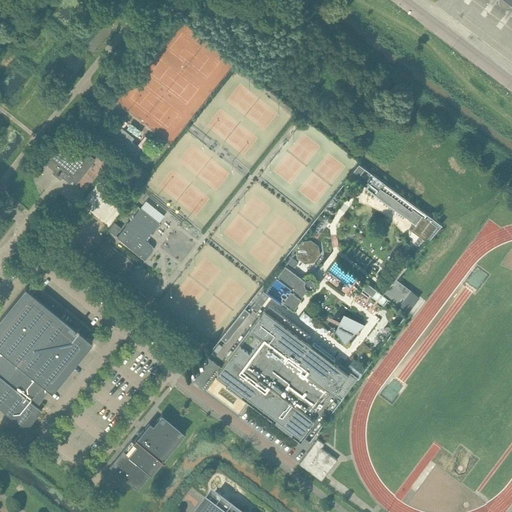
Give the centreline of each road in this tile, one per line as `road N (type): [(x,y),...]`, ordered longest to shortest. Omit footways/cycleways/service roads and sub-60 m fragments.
road 1 (unclassified): [(172,370),(11,242),(0,257)]
road 2 (unclassified): [(511,84),(398,0)]
